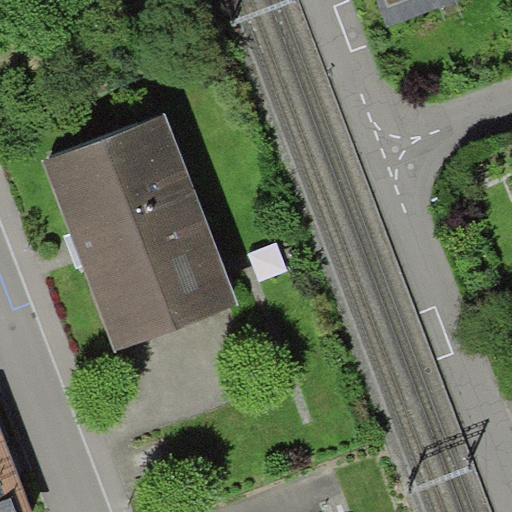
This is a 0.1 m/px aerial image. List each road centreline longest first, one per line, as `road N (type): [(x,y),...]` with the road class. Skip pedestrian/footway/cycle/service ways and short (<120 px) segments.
road 1 (residential): [(511,470),(388,147)]
road 2 (residential): [(84,511),(0,303)]
road 3 (residential): [(388,147),(330,0)]
road 4 (residential): [(388,147),(511,100)]
